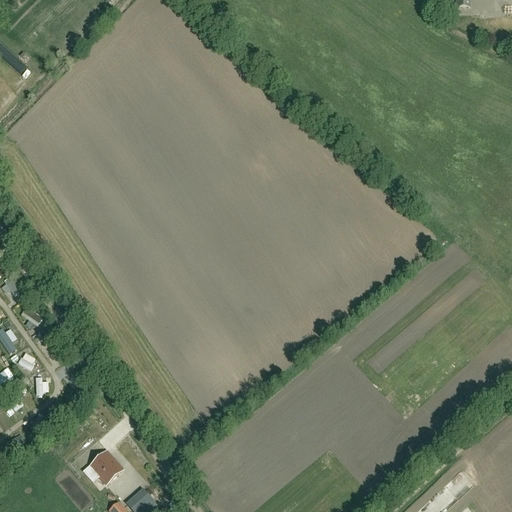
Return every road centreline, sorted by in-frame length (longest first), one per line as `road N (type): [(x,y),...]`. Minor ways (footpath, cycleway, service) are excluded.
road 1 (unclassified): [(197,511),(0,228)]
road 2 (unclassified): [(387,511),(511,397)]
